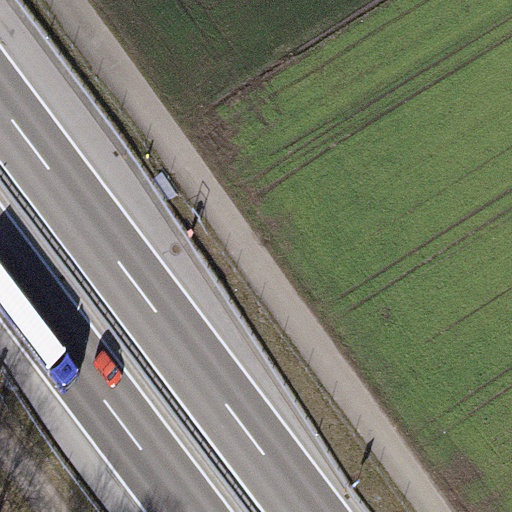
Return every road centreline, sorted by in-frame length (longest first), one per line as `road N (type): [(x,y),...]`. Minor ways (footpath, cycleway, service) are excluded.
road 1 (track): [(66,0),(437,511)]
road 2 (trunk): [(311,511),(0,97)]
road 3 (trunk): [(0,253),(194,511)]
